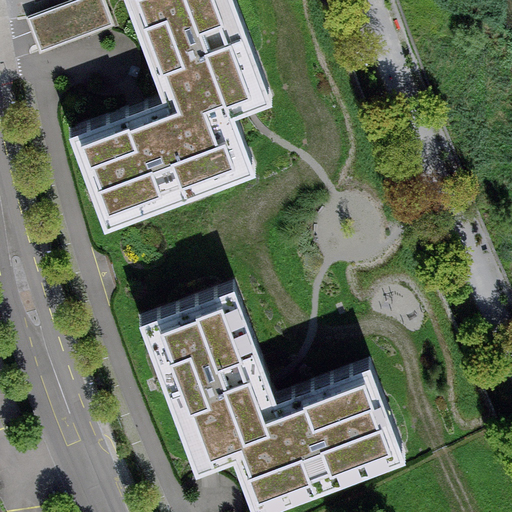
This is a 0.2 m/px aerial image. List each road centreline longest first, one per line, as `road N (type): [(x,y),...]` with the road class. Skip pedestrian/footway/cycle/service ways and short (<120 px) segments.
road 1 (residential): [(0,187),(37,339),(105,511)]
road 2 (unknown): [(312,337),(389,511)]
